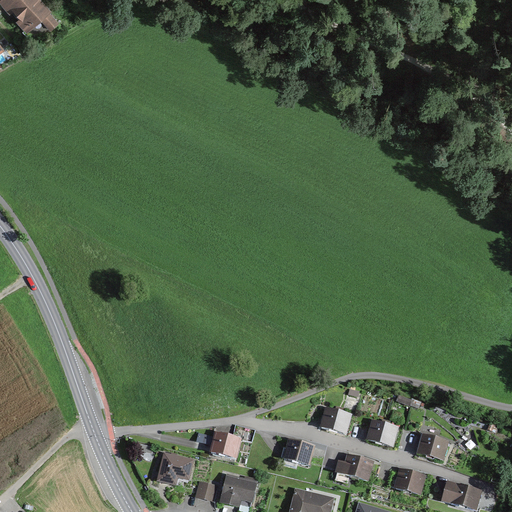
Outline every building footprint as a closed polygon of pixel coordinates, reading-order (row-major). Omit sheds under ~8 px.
[(62,23),(39,0),(4,0),(1,4),(28,31),(40,20),(52,33),(62,23)] [(352,416),(327,411),(323,431),(348,436),(352,416)] [(404,432),(375,424),(369,444),(399,452),(404,432)] [(243,437),(214,431),(208,454),(238,461),(243,437)] [(456,442),(426,436),(422,457),(451,464),(456,442)] [(318,446),(289,440),(285,461),(314,467),(318,446)] [(371,461),(341,454),(336,475),(367,481),(371,461)] [(195,463),(161,455),(154,483),(189,490),(195,463)] [(427,478),(397,473),(393,493),(424,498),(427,478)] [(226,475),(218,504),(249,511),(252,511),(259,484),(226,475)] [(195,498),(213,503),(217,486),(199,482),(195,498)] [(476,511),(482,492),(447,482),(441,503),(473,511),(476,511)] [(332,511),(336,500),(297,490),(291,511),(332,511)]
